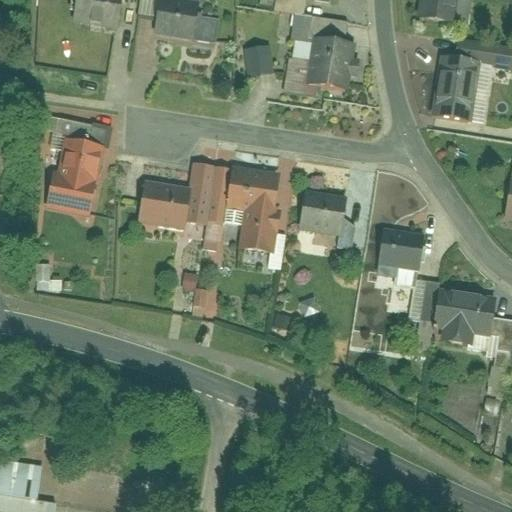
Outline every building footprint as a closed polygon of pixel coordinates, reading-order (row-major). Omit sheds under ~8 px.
[(75,0),(71,25),(116,33),(121,0),(75,0)] [(163,0),(158,0),(153,37),(193,43),(198,5),(163,0)] [(263,0),(263,8),(278,9),(278,0),(263,0)] [(417,0),(414,20),(453,27),(457,0),(417,0)] [(309,64),(305,87),(316,89),(348,94),(351,80),(357,82),(360,65),(352,63),(355,48),(312,41),(309,64)] [(242,53),(246,81),(273,77),(269,50),(242,53)] [(440,59),(431,119),(470,126),(479,65),(440,59)] [(305,87),(309,64),(286,60),(281,95),(314,101),(316,89),(305,87)] [(86,219),(101,150),(63,142),(55,180),(48,179),(42,210),(86,219)] [(231,169),(223,213),(241,217),(234,252),(270,259),(274,237),(277,237),(281,214),(274,213),(280,178),(231,169)] [(511,180),(508,180),(502,224),(511,225),(511,180)] [(138,227),(180,233),(187,190),(144,184),(138,227)] [(302,194),(296,233),(339,240),(346,201),(302,194)] [(382,232),(376,269),(417,275),(422,238),(382,232)] [(65,279),(52,279),(52,268),(39,267),(38,293),(65,294),(65,279)] [(469,350),(471,338),(490,341),(497,299),(438,290),(431,332),(439,333),(437,345),(469,350)] [(197,319),(217,319),(217,293),(196,293),(197,319)] [(0,511),(51,511),(53,504),(34,502),(39,466),(0,460),(0,511)]
